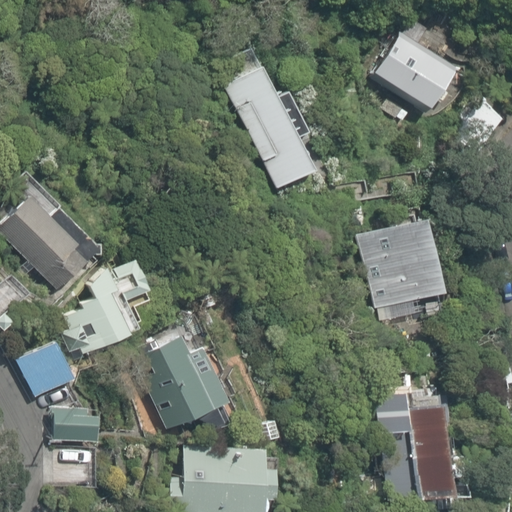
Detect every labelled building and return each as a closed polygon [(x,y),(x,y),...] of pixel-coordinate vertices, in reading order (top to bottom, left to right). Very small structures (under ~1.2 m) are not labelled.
[(396,32),(369,72),(421,107),(448,67),(396,32)] [(218,84),(274,189),(310,170),(292,137),(305,130),(284,91),(272,97),(255,64),(218,84)] [(0,221),(0,234),(54,290),(89,252),(96,253),(95,242),(90,242),(20,172),(10,185),(0,204),(0,212),(4,218),(0,221)] [(346,238),(368,311),(436,291),(414,217),(346,238)] [(128,254),(108,263),(123,295),(142,286),(128,254)] [(53,320),(70,356),(134,326),(114,284),(113,284),(102,262),(84,283),(89,293),(75,301),(78,308),(53,320)] [(138,354),(128,359),(161,427),(194,412),(196,419),(210,424),(217,420),(212,404),(223,397),(198,346),(185,352),(174,330),(136,349),(138,354)] [(11,358),(32,397),(70,376),(49,338),(11,358)] [(371,409),(381,506),(401,504),(400,497),(409,496),(409,494),(446,490),(445,475),(458,474),(456,452),(439,454),(437,408),(430,409),(432,400),(429,400),(428,391),(400,394),(397,370),(387,362),(378,363),(378,355),(371,356),(372,366),(364,367),(367,398),(359,399),(360,411),(371,409)] [(47,440),(91,440),(91,411),(79,411),(79,405),(48,405),(47,440)] [(273,417),(249,423),(254,442),(278,435),(273,417)] [(165,511),(256,511),(257,497),(267,497),(268,465),(258,465),(259,445),(180,443),(180,474),(167,473),(165,511)]
